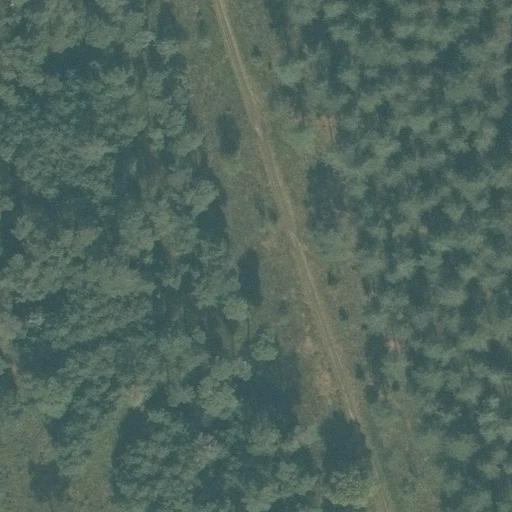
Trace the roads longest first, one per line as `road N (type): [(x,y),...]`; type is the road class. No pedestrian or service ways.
road 1 (track): [(382,511),(213,0)]
road 2 (track): [(511,213),(304,270)]
